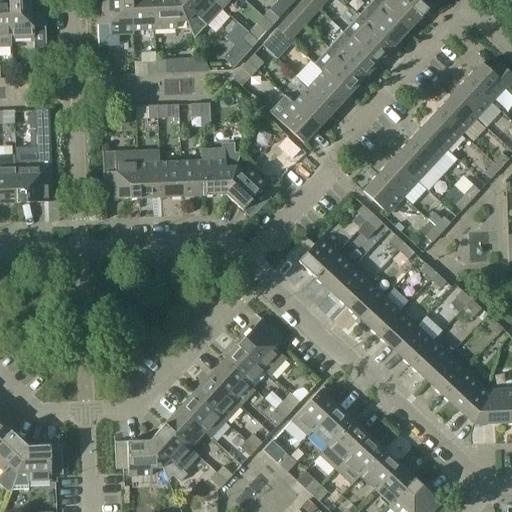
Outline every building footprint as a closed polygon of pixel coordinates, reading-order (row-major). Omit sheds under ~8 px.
[(0,0),(0,46),(11,46),(11,38),(9,38),(9,35),(11,35),(9,0),(0,0)] [(45,48),(43,0),(11,0),(9,0),(11,35),(9,35),(9,38),(11,38),(33,37),(34,48),(45,48)] [(121,47),(120,36),(135,35),(135,32),(133,32),(132,0),(97,0),(99,26),(100,26),(100,28),(99,28),(100,48),(121,47)] [(132,0),(133,32),(135,32),(155,31),(153,0),(132,0)] [(176,0),(153,0),(155,31),(178,30),(178,23),(188,22),(176,0)] [(176,0),(188,22),(194,37),(222,8),(213,0),(176,0)] [(213,0),(222,8),(224,10),(233,0),(213,0)] [(316,7),(309,0),(304,0),(293,13),(302,22),(316,7)] [(408,32),(374,0),(359,16),(394,48),(408,32)] [(374,0),(408,32),(423,16),(405,0),(374,0)] [(405,0),(423,16),(437,0),(405,0)] [(264,16),(274,25),(279,19),(270,11),(264,16)] [(278,29),(288,38),(296,29),(302,22),(293,13),(278,29)] [(274,25),(264,16),(257,24),(267,33),(274,25)] [(344,32),(379,64),(394,48),(359,16),(344,32)] [(238,25),(226,38),(234,46),(235,47),(245,56),(251,48),(242,40),(248,34),(238,25)] [(288,38),(278,29),(271,36),(281,45),(288,38)] [(379,64),(344,32),(330,48),(364,80),(379,64)] [(248,34),(242,40),(251,48),(257,42),(248,34)] [(316,64),(324,72),(350,96),(364,80),(330,48),(316,64)] [(253,54),(248,61),(257,69),(263,63),(253,54)] [(176,59),(165,60),(165,61),(165,74),(177,73),(176,59)] [(156,61),(147,61),(147,74),(156,74),(156,61)] [(165,61),(156,61),(156,74),(165,74),(165,61)] [(248,61),(241,68),(251,76),(257,69),(248,61)] [(509,89),(511,84),(511,75),(499,63),(491,72),(482,64),(467,80),(492,103),(507,87),(509,89)] [(241,68),(232,78),(241,87),(251,76),(241,68)] [(350,96),(324,72),(310,88),(336,111),(350,96)] [(492,103),(467,80),(452,96),(477,119),(492,103)] [(295,104),(321,127),(336,111),(310,88),(295,104)] [(287,96),(271,113),(305,145),(321,127),(295,104),(287,96)] [(477,119),(452,96),(438,112),(462,135),(477,119)] [(200,104),(191,105),(191,117),(201,117),(200,104)] [(209,104),(200,104),(201,117),(209,116),(209,104)] [(166,105),(157,106),(157,118),(166,118),(166,105)] [(157,106),(148,106),(148,119),(157,118),(157,106)] [(462,135),(438,112),(423,128),(448,151),(462,135)] [(448,151),(423,128),(408,144),(433,167),(448,151)] [(203,150),(204,162),(205,197),(226,196),(227,196),(237,168),(242,154),(236,154),(236,143),(223,144),(223,149),(203,150)] [(433,167),(408,144),(394,160),(418,183),(433,167)] [(160,164),(160,152),(139,153),(139,161),(140,161),(140,165),(139,165),(141,199),(162,198),(160,164)] [(103,154),(105,201),(141,199),(139,165),(140,165),(140,161),(139,161),(139,153),(103,154)] [(494,164),(500,169),(509,159),(503,154),(494,164)] [(53,203),(51,156),(17,158),(18,166),(20,204),(53,203)] [(0,158),(0,205),(20,204),(18,166),(17,158),(0,158)] [(418,183),(394,160),(379,176),(404,198),(418,183)] [(182,163),(184,197),(205,197),(204,162),(182,163)] [(160,164),(162,198),(184,197),(182,163),(160,164)] [(500,169),(494,164),(485,173),(491,179),(500,169)] [(251,219),(259,211),(273,195),(265,187),(266,185),(249,169),(244,175),(237,168),(227,196),(251,219)] [(404,198),(379,176),(364,192),(389,215),(404,198)] [(465,196),(471,201),(479,191),(473,186),(465,196)] [(471,201),(465,196),(456,205),(462,210),(471,201)] [(367,221),(372,215),(363,206),(358,213),(367,221)] [(372,215),(367,221),(377,230),(383,224),(372,215)] [(436,227),(441,232),(450,223),(445,218),(436,227)] [(441,232),(436,227),(427,237),(433,242),(441,232)] [(399,250),(405,244),(395,236),(390,242),(399,250)] [(314,277),(337,252),(321,238),(315,245),(306,237),(290,255),(314,277)] [(405,244),(399,250),(409,259),(415,253),(405,244)] [(337,252),(314,277),(331,292),(354,268),(337,252)] [(431,280),(437,274),(427,264),(421,271),(431,280)] [(354,268),(331,292),(346,307),(369,282),(354,268)] [(437,274),(431,280),(441,289),(446,283),(437,274)] [(362,322),(385,297),(369,282),(346,307),(362,322)] [(466,306),(472,300),(462,292),(457,298),(466,306)] [(385,297),(362,322),(378,337),(401,312),(385,297)] [(472,300),(466,306),(476,315),(482,309),(472,300)] [(394,351),(417,327),(401,312),(378,337),(394,351)] [(287,359),(282,354),(274,347),(282,339),(263,320),(239,346),(264,369),(264,370),(271,376),(287,359)] [(498,336),(504,329),(494,321),(488,327),(498,336)] [(417,327),(394,351),(410,367),(433,342),(417,327)] [(433,342),(410,367),(426,381),(449,357),(433,342)] [(224,362),(250,385),(264,370),(264,369),(239,346),(224,362)] [(449,357),(426,381),(442,396),(465,371),(449,357)] [(256,391),(250,385),(224,362),(210,378),(235,401),(241,407),(256,391)] [(474,426),(487,392),(465,371),(442,396),(474,426)] [(195,394),(220,417),(235,401),(210,378),(195,394)] [(511,390),(487,392),(474,426),(511,424),(511,390)] [(321,392),(297,418),(292,422),(309,437),(313,433),(337,407),(321,392)] [(220,417),(195,394),(180,410),(205,434),(220,417)] [(277,410),(286,418),(291,412),(282,404),(277,410)] [(313,433),(329,447),(353,421),(337,407),(313,433)] [(205,434),(180,410),(165,426),(191,449),(205,434)] [(286,418),(277,410),(270,417),(279,425),(286,418)] [(0,444),(12,432),(0,420),(0,444)] [(336,471),(368,436),(353,421),(329,447),(320,456),(336,471)] [(168,480),(172,475),(180,482),(187,474),(184,471),(198,456),(191,449),(165,426),(151,442),(162,469),(168,480)] [(12,432),(0,444),(0,468),(3,471),(0,474),(0,485),(7,491),(11,492),(17,475),(28,447),(12,432)] [(247,442),(256,450),(262,444),(253,435),(247,442)] [(352,485),(360,476),(384,450),(368,436),(336,471),(352,485)] [(129,470),(129,478),(153,477),(153,469),(162,469),(151,442),(116,443),(117,471),(129,470)] [(256,450),(247,442),(241,449),(250,457),(256,450)] [(281,467),(290,457),(273,442),(265,451),(281,467)] [(17,475),(11,492),(12,492),(28,492),(27,482),(51,480),(51,476),(63,475),(62,456),(61,445),(28,447),(17,475)] [(376,491),(400,465),(384,450),(360,476),(376,491)] [(290,457),(281,467),(288,472),(296,463),(290,457)] [(376,491),(391,505),(391,506),(415,479),(400,465),(376,491)] [(218,475),(226,483),(233,475),(224,467),(218,475)] [(226,483),(218,475),(212,481),(221,489),(226,483)] [(391,506),(391,505),(389,507),(393,511),(434,511),(442,504),(415,479),(391,506)] [(313,495),(321,487),(314,481),(306,489),(313,495)] [(321,487),(313,495),(320,502),(328,493),(321,487)] [(307,500),(301,507),(306,511),(311,511),(316,508),(307,500)]
